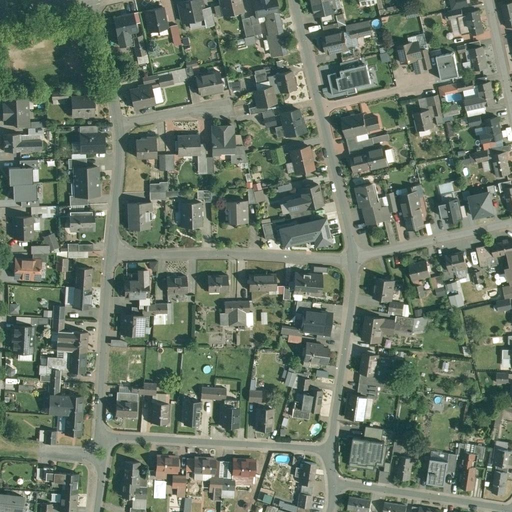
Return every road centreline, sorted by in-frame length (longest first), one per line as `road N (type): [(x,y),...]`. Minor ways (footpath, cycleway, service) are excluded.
road 1 (residential): [(110,254),(352,257)]
road 2 (residential): [(98,435),(330,449)]
road 3 (residential): [(352,257),(330,449)]
road 4 (residential): [(110,254),(98,435)]
road 5 (residential): [(332,482),(511,509)]
road 6 (residential): [(352,257),(511,223)]
road 7 (residential): [(319,108),(352,257)]
road 8 (residential): [(92,0),(118,126)]
road 9 (residential): [(118,126),(110,254)]
road 10 (residential): [(487,0),(511,118)]
